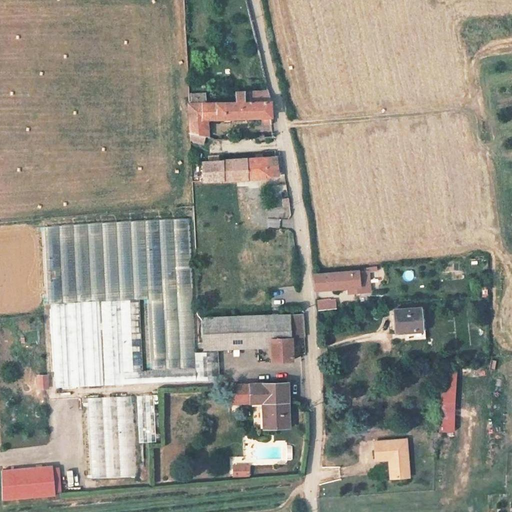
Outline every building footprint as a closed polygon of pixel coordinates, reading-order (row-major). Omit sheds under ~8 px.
[(273,125),(268,88),(239,89),(239,99),(207,99),(206,92),(191,93),(190,130),(193,131),(210,137),(209,120),(230,119),(231,122),(251,123),(251,119),(264,119),(264,125),(273,125)] [(278,175),(275,156),(262,157),(247,157),(248,177),(278,175)] [(248,177),(247,157),(221,158),(221,178),(248,177)] [(221,178),(221,158),(214,158),(201,159),(202,179),(221,178)] [(187,218),(43,224),(50,387),(217,379),(216,350),(193,351),(187,218)] [(370,287),(369,271),(359,272),(360,288),(370,287)] [(360,288),(359,272),(315,275),(316,291),(360,288)] [(318,300),(318,310),(336,309),(336,300),(318,300)] [(419,331),(417,308),(391,311),(394,334),(419,331)] [(306,334),(303,311),(291,312),(292,335),(306,334)] [(292,335),(291,312),(222,316),(223,336),(223,349),(268,346),(267,337),(271,337),(292,335)] [(223,336),(222,316),(201,317),(203,337),(223,336)] [(294,359),(292,335),(271,337),(272,346),(273,360),(294,359)] [(223,349),(223,336),(203,337),(204,350),(223,349)] [(438,432),(453,432),(453,371),(437,371),(438,432)] [(34,373),(35,388),(48,388),(47,373),(34,373)] [(287,407),(287,377),(268,378),(267,396),(267,408),(287,407)] [(235,397),(267,396),(268,378),(231,378),(231,394),(235,394),(235,397)] [(83,397),(87,478),(140,475),(138,442),(153,441),(151,394),(131,395),(83,397)] [(288,422),(287,407),(267,408),(268,423),(288,422)] [(408,479),(405,441),(374,444),(376,463),(390,462),(392,480),(408,479)] [(248,464),(232,465),(232,474),(248,474),(248,464)] [(54,472),(53,469),(4,473),(4,503),(56,498),(56,495),(54,472)] [(62,494),(60,471),(54,472),(56,495),(62,494)]
